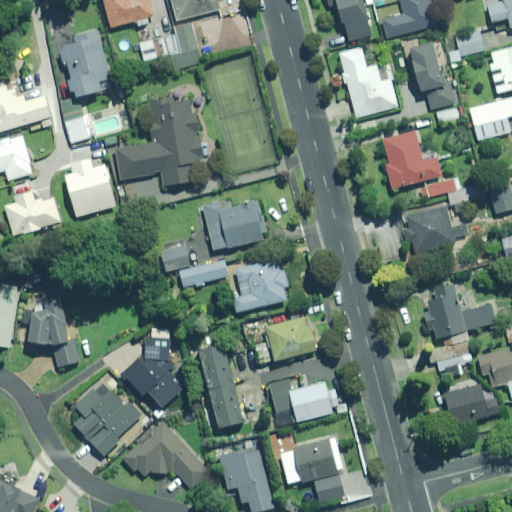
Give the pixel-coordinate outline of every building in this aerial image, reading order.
[(147,0),(101,0),(111,29),(135,22),(137,28),(149,24),(147,18),(153,16),(147,0)] [(188,18),(219,10),(216,0),(169,0),(176,21),(188,18)] [(364,0),(328,0),(330,5),(338,3),(343,22),(346,22),(350,40),(373,34),(364,0)] [(511,0),(502,0),(488,4),(493,21),(509,17),(511,27),(511,26),(511,0)] [(183,68),(184,70),(189,69),(201,65),(188,18),(176,21),(179,34),(174,36),(176,39),(183,68)] [(220,36),(217,24),(201,27),(203,39),(220,36)] [(480,29),(457,35),(462,55),(485,49),(480,29)] [(109,80),(96,31),(73,37),(75,44),(58,48),(62,65),(65,64),(69,80),(67,81),(72,100),(100,92),(97,83),(109,80)] [(434,39),(410,45),(422,91),(427,89),(432,108),(456,101),(450,80),(446,81),(434,39)] [(511,45),(492,51),(495,61),(491,62),(499,91),(511,87),(511,45)] [(362,46),(341,52),(346,72),(343,72),(346,82),(348,81),(357,116),(400,105),(392,76),(382,79),(378,63),(367,66),(362,46)] [(11,100),(5,79),(0,80),(0,133),(50,118),(43,98),(25,103),(23,97),(11,100)] [(511,96),(471,107),(475,123),(511,113),(511,96)] [(207,177),(190,99),(173,103),(172,99),(144,105),(152,138),(113,147),(120,182),(159,173),(162,187),(207,177)] [(508,116),(476,124),(479,139),(511,131),(508,116)] [(89,139),(83,117),(64,123),(70,144),(89,139)] [(416,129),(384,138),(391,162),(386,163),(393,188),(443,173),(438,155),(425,159),(416,129)] [(0,141),(0,172),(4,172),(7,182),(32,175),(21,137),(8,141),(8,139),(0,141)] [(91,169),(89,161),(70,166),(72,175),(65,177),(75,218),(115,208),(104,165),(91,169)] [(455,176),(426,184),(427,186),(422,187),(424,195),(429,194),(430,195),(448,191),(461,187),(459,176),(455,177),(455,176)] [(490,184),(497,212),(511,208),(511,193),(508,179),(490,184)] [(461,187),(448,191),(452,204),(476,197),(473,184),(461,187)] [(13,236),(21,233),(22,238),(43,231),(41,227),(59,221),(52,199),(34,205),(31,193),(13,198),(15,204),(4,208),(13,236)] [(262,241),(254,201),(230,206),(229,201),(202,207),(212,252),(262,241)] [(447,205),(407,214),(410,227),(404,228),(407,241),(413,240),(416,252),(458,242),(456,235),(469,232),(467,222),(452,226),(447,205)] [(511,256),(511,234),(503,237),(508,257),(511,256)] [(182,291),(194,288),(194,290),(204,288),(203,285),(227,278),(223,261),(190,271),(183,248),(160,255),(166,274),(176,271),(182,291)] [(287,288),(280,259),(234,270),(241,297),(231,299),(235,314),(285,302),(282,290),(287,288)] [(0,348),(9,349),(18,286),(0,283),(0,348)] [(456,283),(435,288),(438,298),(428,300),(431,310),(425,311),(430,329),(434,327),(437,338),(444,336),(468,330),(499,322),(493,300),(462,308),(456,283)] [(47,301),(43,289),(31,292),(34,302),(30,341),(48,343),(55,368),(78,362),(61,297),(47,301)] [(265,329),(269,342),(253,346),(258,367),(274,363),(315,352),(309,330),(306,331),(303,319),(265,329)] [(168,361),(171,331),(148,328),(145,355),(122,374),(139,395),(145,391),(161,409),(185,390),(169,371),(173,367),(168,361)] [(429,348),(432,360),(473,349),(468,330),(444,336),(446,344),(429,348)] [(128,356),(141,349),(135,338),(122,345),(128,356)] [(242,340),(227,343),(229,357),(244,354),(242,340)] [(242,424),(222,345),(198,351),(218,430),(242,424)] [(511,345),(478,354),(483,373),(489,372),(493,386),(509,382),(511,393),(511,345)] [(279,427),(332,414),(330,409),(340,406),(337,391),(327,393),(324,384),(290,392),(288,381),(269,386),(279,427)] [(485,400),(481,383),(446,392),(454,423),(490,414),(490,413),(501,410),(497,397),(485,400)] [(116,439),(140,417),(114,389),(102,400),(92,390),(74,407),(83,417),(73,426),(103,457),(119,442),(116,439)] [(137,470),(144,478),(148,474),(175,475),(189,491),(207,474),(162,424),(141,443),(122,460),(134,473),(137,470)] [(318,505),(344,499),(337,472),(344,470),(335,438),(279,453),(288,485),(301,482),(302,485),(312,483),(318,505)] [(263,511),(272,510),(257,450),(219,460),(227,491),(237,489),(241,505),(248,503),(250,511),(263,511)] [(34,511),(39,501),(0,482),(0,511),(34,511)]
